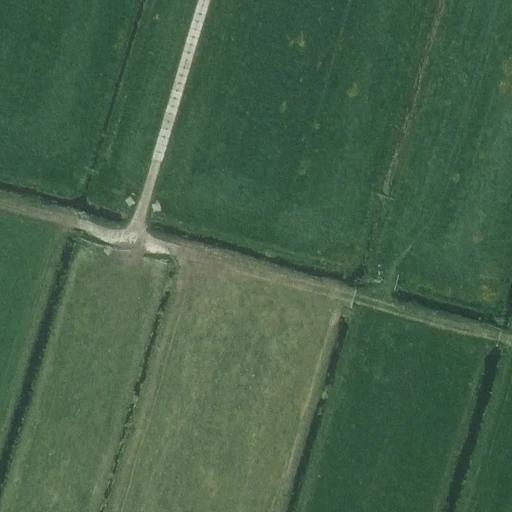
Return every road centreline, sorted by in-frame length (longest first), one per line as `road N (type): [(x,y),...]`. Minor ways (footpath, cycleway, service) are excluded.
road 1 (track): [(0,203),(511,343)]
road 2 (track): [(205,0),(132,242)]
